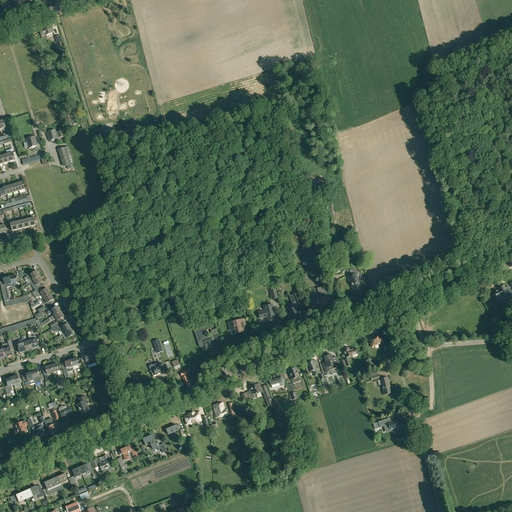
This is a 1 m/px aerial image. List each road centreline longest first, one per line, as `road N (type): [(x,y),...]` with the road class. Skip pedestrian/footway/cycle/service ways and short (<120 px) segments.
road 1 (tertiary): [(0,477),(408,299)]
road 2 (residential): [(39,260),(85,343),(0,371)]
road 3 (track): [(93,133),(55,8)]
